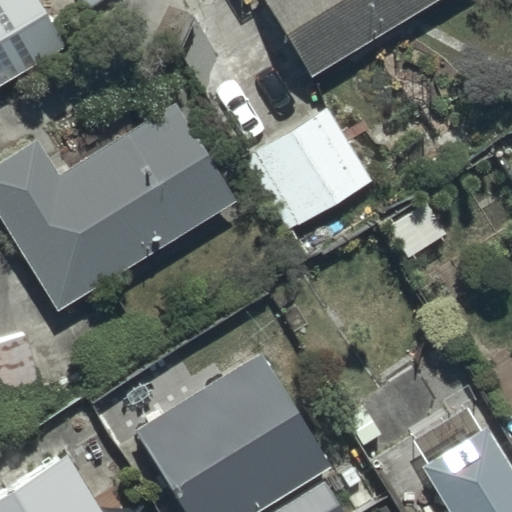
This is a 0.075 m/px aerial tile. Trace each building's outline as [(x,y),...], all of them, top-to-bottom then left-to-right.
[(25,0),(0,0),(0,78),(53,46),(25,0)] [(255,0),(299,71),(415,0),(255,0)] [(29,137),(0,154),(0,225),(49,306),(227,196),(165,96),(48,168),(29,137)] [(321,103),(239,156),(286,228),(367,175),(321,103)] [(17,328),(0,333),(0,421),(42,409),(17,328)] [(140,416),(126,425),(178,511),(239,511),(321,462),(254,350),(201,382),(187,360),(128,396),(140,416)] [(402,435),(416,457),(412,460),(441,506),(432,511),(511,511),(511,483),(473,422),(469,425),(455,402),(402,435)] [(95,511),(58,451),(0,486),(0,511),(95,511)] [(260,511),(345,511),(371,496),(353,467),(322,486),(316,477),(260,511)]
